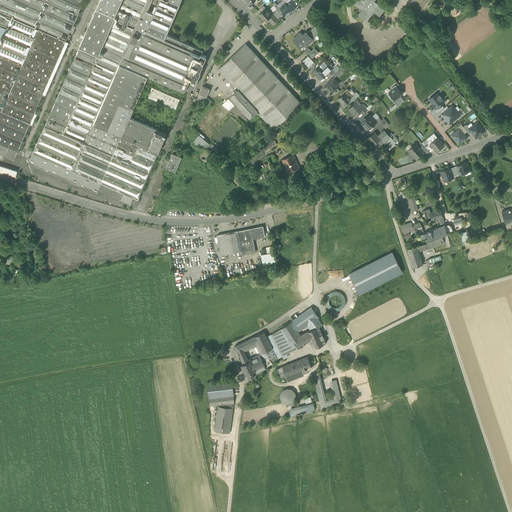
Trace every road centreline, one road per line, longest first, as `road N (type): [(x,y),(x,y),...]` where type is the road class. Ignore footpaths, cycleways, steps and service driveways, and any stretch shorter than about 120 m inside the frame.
road 1 (track): [(385,175),(414,279),(444,314),(509,511)]
road 2 (unclassified): [(317,198),(182,222),(129,216),(0,177)]
road 3 (track): [(0,384),(228,352)]
road 4 (unclassified): [(228,352),(315,294),(317,198)]
road 5 (residential): [(269,41),(392,173)]
road 6 (track): [(362,341),(447,295),(511,277)]
